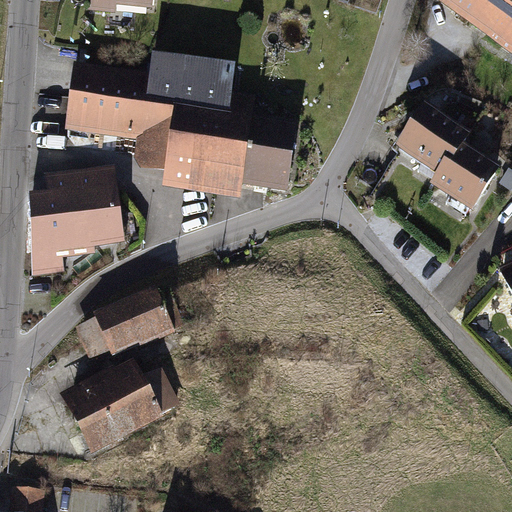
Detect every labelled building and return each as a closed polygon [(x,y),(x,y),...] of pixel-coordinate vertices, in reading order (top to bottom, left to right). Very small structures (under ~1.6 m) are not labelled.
[(89,0),(89,12),(116,14),(117,5),(154,9),(154,0),(89,0)] [(430,0),(471,30),(490,0),(430,0)] [(511,0),(490,0),(471,30),(511,57),(511,0)] [(79,71),(72,130),(148,140),(144,172),(219,184),(230,100),(234,73),(157,63),(155,81),(79,71)] [(256,102),(230,100),(219,184),(289,194),(297,132),(254,126),(256,102)] [(424,113),(399,155),(443,181),(462,150),(468,140),(424,113)] [(499,174),(462,150),(443,181),(435,192),(473,216),(499,174)] [(52,201),(37,203),(37,277),(67,273),(65,262),(96,258),(95,249),(122,245),(112,176),(51,183),(52,201)] [(511,269),(503,274),(511,293),(511,269)] [(157,293),(98,316),(110,347),(169,324),(157,293)] [(131,371),(68,404),(92,449),(177,405),(159,371),(137,382),(131,371)] [(43,511),(46,492),(12,489),(9,511),(43,511)]
